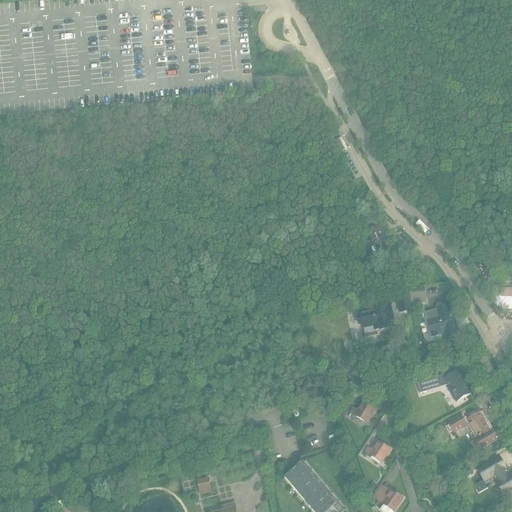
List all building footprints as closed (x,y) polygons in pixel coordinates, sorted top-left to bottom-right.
[(338,151),(347,147),(341,135),(333,140),(332,138),(327,140),(331,148),(336,146),(338,151)] [(363,231),(367,242),(378,238),(374,227),(363,231)] [(502,283),(501,287),(492,287),(492,296),(494,302),(496,304),(497,306),(499,307),(501,308),(503,309),(511,309),(511,276),(502,276),(502,283)] [(409,287),(410,294),(397,295),(399,312),(411,310),(411,304),(426,303),(424,286),(409,287)] [(361,315),(357,316),(359,324),(362,323),(363,327),(375,325),(376,330),(392,327),(391,321),(393,321),(389,305),(387,305),(386,299),(370,303),(371,309),(360,311),(361,315)] [(437,311),(426,314),(433,336),(444,332),(445,338),(459,334),(450,305),(437,309),(437,311)] [(445,378),(444,375),(417,383),(420,394),(446,386),(456,403),(472,393),(458,370),(445,378)] [(350,413),(366,423),(375,409),(363,402),(357,410),(354,408),(350,413)] [(461,416),(448,424),(454,433),(468,425),(476,438),(476,437),(477,439),(473,441),(478,451),(502,437),(496,427),(489,431),(488,430),(490,429),(480,412),(466,420),(466,421),(465,422),(461,416)] [(365,452),(381,463),(389,449),(378,441),(372,450),(368,447),(365,452)] [(511,472),(509,474),(498,457),(477,469),(484,481),(493,476),(505,496),(511,492),(511,472)] [(293,485),(308,472),(301,464),(286,477),(293,485)] [(469,467),(458,474),(462,480),(473,473),(469,467)] [(293,485),(299,493),(315,480),(308,472),(293,485)] [(200,491),(211,488),(209,478),(198,481),(200,491)] [(306,501),(322,488),(315,480),(299,493),(306,501)] [(380,510),(383,511),(392,511),(402,498),(381,484),(372,497),(383,505),(380,510)] [(306,501),(313,509),(328,496),(322,488),(306,501)] [(328,496),(313,509),(315,511),(326,511),(335,504),(328,496)]
